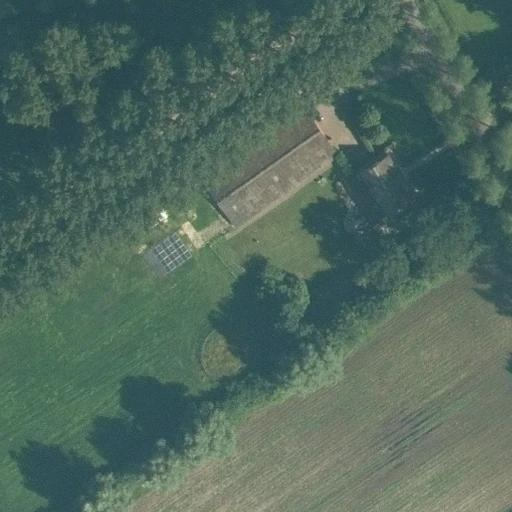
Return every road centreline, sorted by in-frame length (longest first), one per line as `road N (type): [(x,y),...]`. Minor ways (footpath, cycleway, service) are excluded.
road 1 (track): [(322,0),(0,227)]
road 2 (unclassified): [(511,182),(404,0)]
